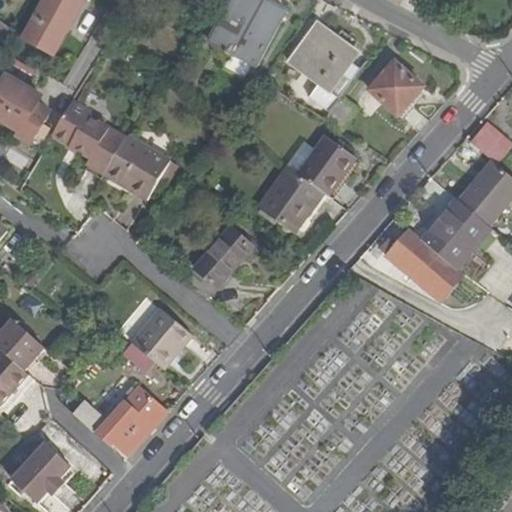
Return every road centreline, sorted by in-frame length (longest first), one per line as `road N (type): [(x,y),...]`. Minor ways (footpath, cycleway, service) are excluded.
road 1 (residential): [(499,71),(251,350)]
road 2 (residential): [(251,350),(109,511)]
road 3 (residential): [(251,350),(109,232)]
road 4 (residential): [(499,71),(362,0)]
